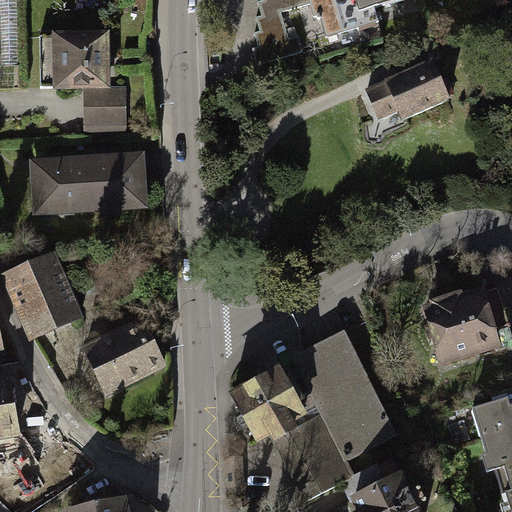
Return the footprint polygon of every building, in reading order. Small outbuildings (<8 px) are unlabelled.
[(262,0),(263,1),(257,3),(261,16),(256,18),(260,32),(254,34),(258,48),(253,49),(257,65),(303,52),(298,35),(289,38),(281,13),(311,5),(316,23),(321,21),(326,38),(379,23),(375,9),(405,0),(262,0)] [(114,37),(57,37),(57,92),(84,92),(84,129),(132,129),(132,90),(114,90),(114,37)] [(432,63),(367,92),(379,120),(399,112),(403,121),(448,101),(432,63)] [(145,162),(37,166),(39,219),(146,216),(145,162)] [(53,256),(7,276),(33,339),(80,320),(53,256)] [(468,296),(426,308),(442,363),(511,341),(511,338),(498,290),(469,298),(468,296)] [(143,323),(84,352),(105,394),(163,365),(143,323)] [(278,362),(228,389),(257,442),(269,435),(306,505),(342,486),(347,497),(364,488),(349,460),(397,435),(343,333),(297,358),(302,366),(285,375),(278,362)] [(17,387),(0,388),(0,443),(22,441),(17,387)] [(493,403),(472,410),(486,456),(490,455),(505,504),(508,503),(511,511),(511,393),(492,400),(493,403)] [(364,488),(347,497),(356,508),(351,511),(424,511),(401,467),(364,488)]
